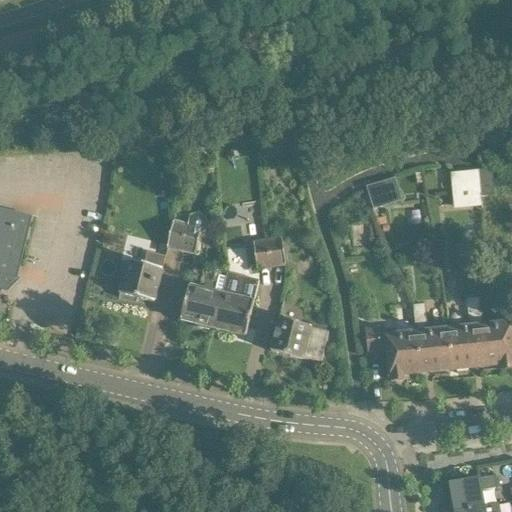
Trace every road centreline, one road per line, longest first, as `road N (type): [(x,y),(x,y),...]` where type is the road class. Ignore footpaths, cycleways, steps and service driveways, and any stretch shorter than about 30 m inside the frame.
road 1 (tertiary): [(372,440),(0,362)]
road 2 (residential): [(372,440),(511,423)]
